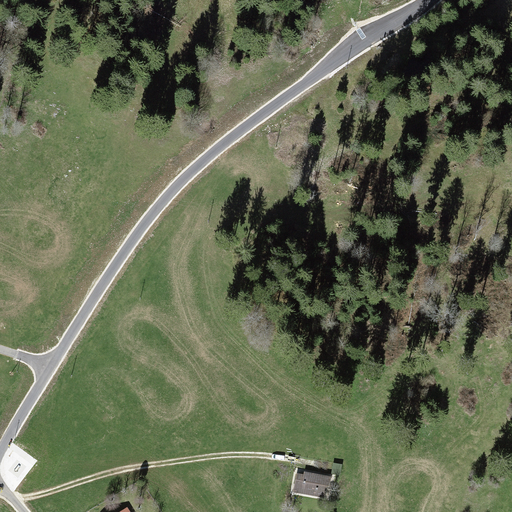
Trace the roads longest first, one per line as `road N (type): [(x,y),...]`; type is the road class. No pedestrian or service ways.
road 1 (unclassified): [(0,452),(160,203),(230,137),(428,0)]
road 2 (track): [(14,499),(112,472),(241,454),(330,466)]
